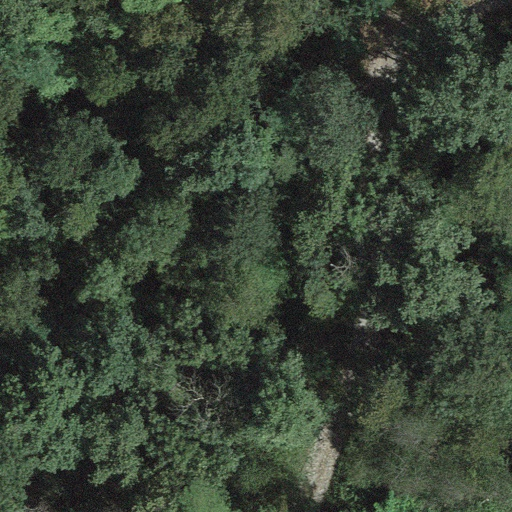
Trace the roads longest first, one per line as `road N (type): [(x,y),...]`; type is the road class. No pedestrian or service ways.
road 1 (track): [(463,0),(418,30),(392,246),(294,511)]
road 2 (unknown): [(0,35),(224,4),(418,30)]
